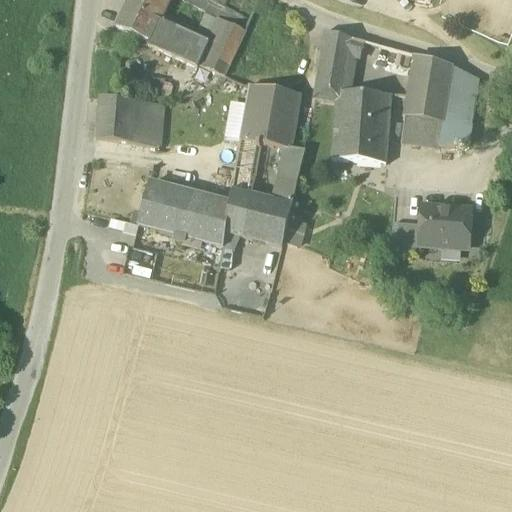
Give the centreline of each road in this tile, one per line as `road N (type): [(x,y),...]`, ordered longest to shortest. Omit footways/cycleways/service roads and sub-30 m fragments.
road 1 (residential): [(93,0),(59,239),(0,458)]
road 2 (track): [(59,239),(256,281)]
